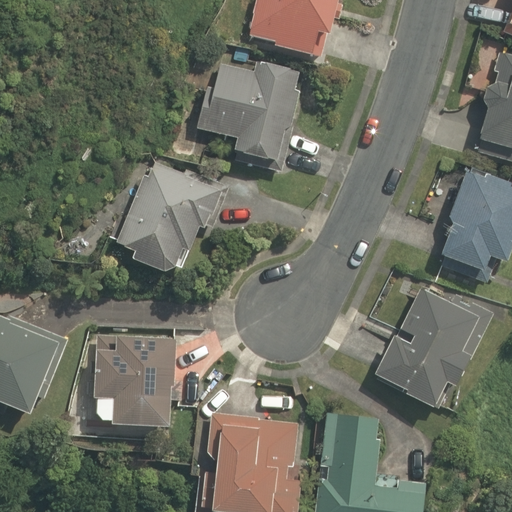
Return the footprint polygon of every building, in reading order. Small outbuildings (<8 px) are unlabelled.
[(276,48),(312,57),(318,34),(331,37),(340,0),(256,0),(248,37),(277,45),(276,48)] [(511,14),(503,34),(511,37),(511,14)] [(479,143),(511,150),(511,56),(499,54),(494,74),(498,74),(496,84),(487,90),(483,102),(488,111),(479,143)] [(232,161),(280,174),(301,94),(295,93),(300,75),(258,64),(255,75),(221,66),(215,91),(209,89),(198,130),(237,141),(232,161)] [(133,261),(165,274),(183,270),(200,229),(211,234),(229,190),(186,172),(185,176),(156,164),(150,179),(144,177),(116,245),(137,253),(133,261)] [(442,268),(487,285),(496,261),(507,265),(511,251),(511,191),(509,190),(511,186),(486,176),(484,181),(467,174),(449,219),(453,227),(442,257),(445,258),(442,268)] [(407,396),(434,410),(448,384),(456,388),(494,317),(473,305),(471,309),(460,304),(462,300),(457,297),(452,306),(421,290),(376,376),(409,393),(407,396)] [(0,403),(32,416),(39,399),(45,401),(69,341),(10,318),(9,320),(0,316),(0,403)] [(112,427),(170,430),(172,389),(175,389),(177,343),(117,340),(116,353),(99,352),(97,401),(113,402),(112,427)] [(222,511),(298,511),(302,483),(287,482),(289,469),(294,469),(299,426),(258,421),(259,420),(212,415),(209,452),(215,462),(218,462),(217,476),(206,475),(202,509),(222,511)] [(423,511),(426,486),(399,483),(398,491),(375,488),(381,442),(377,442),(379,422),(328,416),(322,468),(329,469),(328,482),(320,481),(315,511),(423,511)]
